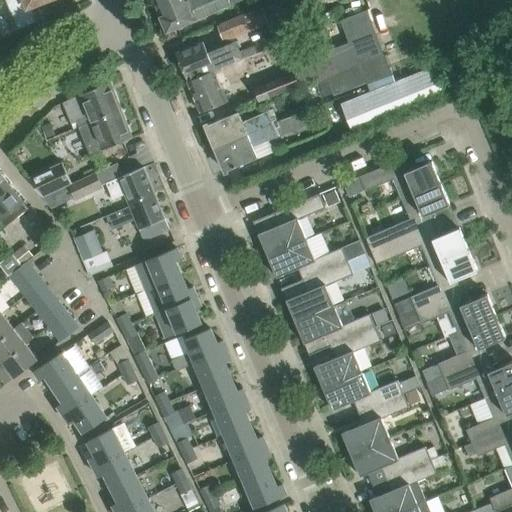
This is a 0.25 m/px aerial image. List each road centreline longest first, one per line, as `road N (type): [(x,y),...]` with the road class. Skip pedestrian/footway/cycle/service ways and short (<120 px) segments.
road 1 (residential): [(511,212),(472,123),(449,119),(208,216)]
road 2 (residential): [(324,511),(208,216)]
road 3 (residential): [(208,216),(115,21)]
road 4 (residential): [(102,511),(55,417),(0,413)]
road 5 (residential): [(0,117),(115,21)]
